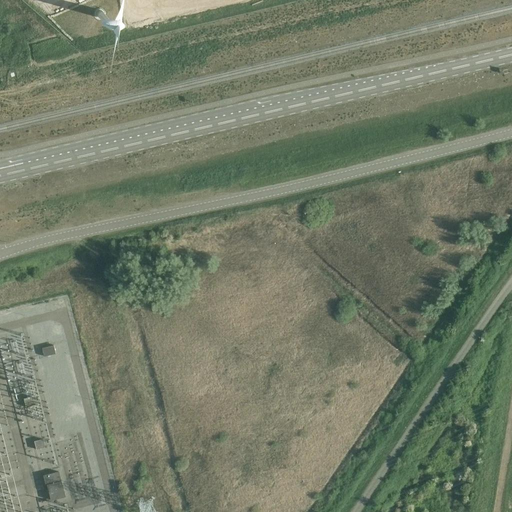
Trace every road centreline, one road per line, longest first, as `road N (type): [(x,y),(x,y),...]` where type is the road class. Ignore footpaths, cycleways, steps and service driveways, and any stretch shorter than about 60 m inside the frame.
road 1 (unclassified): [(0,175),(511,54)]
road 2 (unclassified): [(0,253),(511,136)]
road 3 (unclassified): [(511,285),(356,511)]
